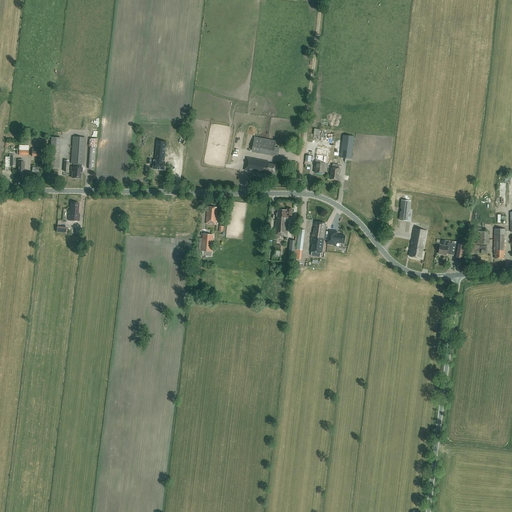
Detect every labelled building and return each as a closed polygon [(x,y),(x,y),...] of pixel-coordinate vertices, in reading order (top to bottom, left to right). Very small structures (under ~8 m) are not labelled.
[(343,135),(340,158),(351,159),(354,137),(343,135)] [(60,138),(51,137),(49,168),(58,168),(60,138)] [(84,164),(85,138),(73,137),(71,164),(73,164),(73,167),(71,167),(71,171),(72,172),(72,178),(81,179),(82,170),(82,168),(81,168),(82,164),(84,164)] [(273,156),(276,141),(255,137),(252,152),(273,156)] [(96,148),(97,139),(90,138),(89,147),(90,147),(89,169),(94,169),(95,148),(96,148)] [(156,155),(165,156),(165,151),(164,151),(164,149),(166,148),(167,142),(157,141),(156,155)] [(316,155),(315,163),(316,163),(315,166),(316,166),(315,173),(324,174),(325,168),(329,168),(329,164),(327,164),(329,149),(317,147),(316,151),(318,152),(317,155),(316,155)] [(45,160),(45,157),(45,149),(32,148),(32,157),(42,157),(42,160),(45,160)] [(13,157),(13,154),(9,154),(9,157),(7,157),(5,157),(5,167),(10,167),(10,166),(15,166),(15,159),(14,159),(14,157),(13,157)] [(164,161),(165,156),(156,155),(155,160),(154,160),(153,169),(165,170),(166,161),(164,161)] [(274,174),(275,165),(269,163),(269,162),(247,158),(244,170),(262,174),(263,172),(274,174)] [(41,172),(41,160),(28,161),(28,168),(31,168),(31,178),(43,178),(43,172),(41,172)] [(339,169),(339,165),(333,164),(332,168),(330,180),(339,181),(340,173),(341,169),(339,169)] [(400,220),(407,221),(409,210),(410,210),(412,202),(404,200),(403,208),(402,212),(400,220)] [(78,214),(79,203),(71,203),(70,210),(69,210),(68,220),(79,221),(80,214),(78,214)] [(217,221),(218,216),(216,215),(217,207),(206,206),(206,211),(207,211),(206,224),(216,224),(216,221),(217,221)] [(292,216),(292,209),(287,209),(287,210),(278,210),(278,214),(277,213),(276,217),(278,217),(277,220),(276,220),(275,236),(287,237),(288,216),(292,216)] [(423,247),(429,220),(416,218),(411,247),(410,257),(421,259),(423,247)] [(324,239),(326,224),(316,222),(314,233),(312,233),(312,237),(324,239)] [(505,246),(505,245),(506,229),(494,229),(494,251),(494,255),(495,255),(495,259),(503,259),(503,255),(504,255),(505,246)] [(344,243),(345,236),(337,235),(337,231),(329,230),(328,244),(335,245),(336,242),(344,243)] [(489,231),(478,230),(477,243),(488,244),(489,231)] [(203,239),(199,239),(197,258),(201,259),(202,251),(204,251),(203,255),(211,256),(213,235),(203,234),(203,239)] [(322,253),(324,239),(312,237),(311,244),(313,244),(311,256),(320,257),(321,253),(322,253)] [(393,237),(392,245),(408,248),(409,240),(393,237)] [(476,241),(470,240),(468,253),(479,254),(479,251),(479,249),(486,249),(486,246),(475,245),(476,241)] [(447,254),(457,255),(457,257),(465,259),(466,254),(463,253),(464,245),(448,242),(447,246),(440,245),(439,254),(447,255),(447,254)] [(280,257),(281,245),(273,245),(272,257),(280,257)]
